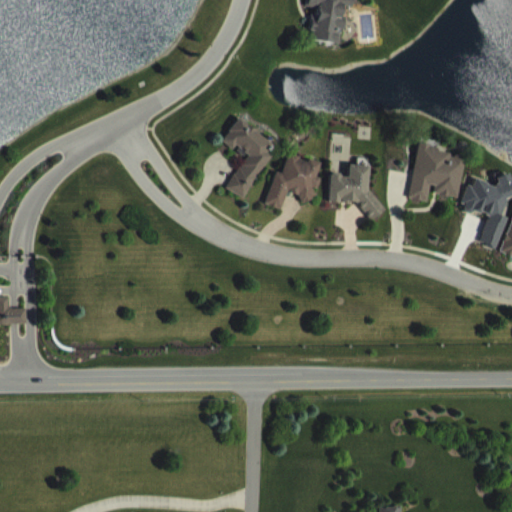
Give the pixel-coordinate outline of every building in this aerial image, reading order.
[(338,59),(343,31),(339,30),(341,20),(351,22),(353,11),(308,3),(304,24),(313,25),(308,54),(338,59)] [(246,214),(268,168),(274,154),(235,135),(223,158),(233,163),(234,162),(245,168),(227,204),(246,214)] [(428,216),(430,207),(458,212),(466,169),(417,160),(408,213),(428,216)] [(264,219),(281,224),(287,206),(301,211),(299,215),(310,218),(316,203),(317,203),(320,193),(316,191),(320,177),(308,173),(308,175),(287,169),(281,188),(275,186),(264,219)] [(328,216),(362,218),(361,230),(371,230),(373,180),(349,179),(349,189),(330,188),(328,216)] [(496,263),(507,232),(501,230),(508,212),(511,210),(511,194),(510,188),(498,191),(495,200),(476,193),(473,199),(466,201),(461,216),(464,225),(472,228),(478,226),(488,230),(478,257),(496,263)] [(511,234),(501,267),(511,270),(511,234)] [(28,323),(11,323),(10,311),(0,311),(0,339),(28,339),(28,323)]
